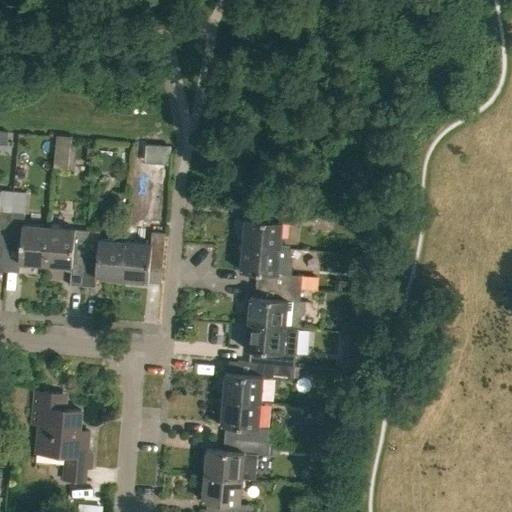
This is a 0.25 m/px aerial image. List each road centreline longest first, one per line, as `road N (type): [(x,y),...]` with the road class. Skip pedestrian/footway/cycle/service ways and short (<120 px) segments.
road 1 (residential): [(133,349),(164,350),(179,184)]
road 2 (residential): [(129,511),(123,492),(133,349)]
road 3 (residential): [(0,340),(133,349)]
